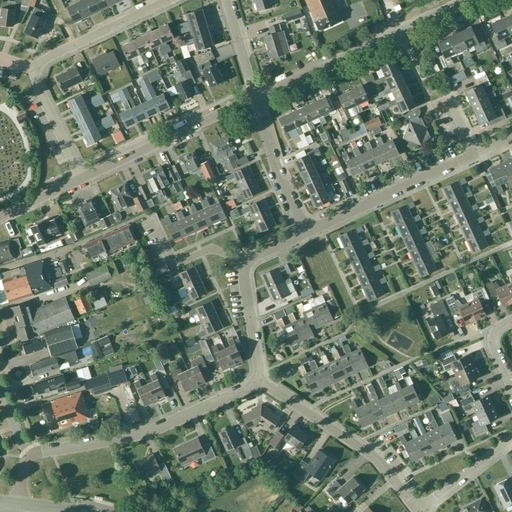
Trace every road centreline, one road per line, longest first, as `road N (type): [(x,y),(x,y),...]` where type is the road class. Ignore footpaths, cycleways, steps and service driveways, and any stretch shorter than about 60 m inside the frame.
road 1 (unclassified): [(30,455),(155,428),(259,381)]
road 2 (tertiary): [(254,97),(464,0)]
road 3 (residential): [(416,510),(376,459),(259,381)]
road 4 (tertiary): [(81,178),(254,97)]
road 5 (unclassified): [(305,232),(474,154)]
road 6 (residential): [(34,69),(168,0)]
road 7 (unclassified): [(305,232),(254,97)]
road 8 (residential): [(244,263),(210,248),(175,264),(154,220)]
road 9 (residential): [(416,510),(511,437)]
road 10 (unclassified): [(81,178),(34,69)]
